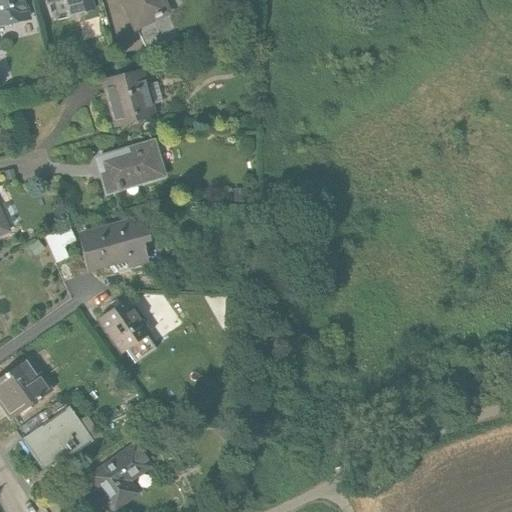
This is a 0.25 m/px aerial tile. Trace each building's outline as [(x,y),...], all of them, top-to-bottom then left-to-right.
[(23,0),(0,0),(0,28),(29,21),(23,0)] [(117,0),(133,34),(136,32),(167,17),(170,16),(161,0),(117,0)] [(176,37),(167,17),(136,32),(145,52),(176,37)] [(245,40),(244,27),(230,29),(231,41),(245,40)] [(141,71),(100,83),(113,129),(154,117),(141,71)] [(164,180),(152,143),(94,161),(105,199),(164,180)] [(12,172),(2,174),(4,183),(14,181),(12,172)] [(244,203),(244,191),(232,192),(233,204),(244,203)] [(0,237),(8,234),(0,215),(0,237)] [(76,238),(87,276),(124,265),(126,272),(146,266),(140,248),(149,245),(141,218),(76,238)] [(54,266),(66,260),(61,248),(74,243),(67,229),(41,237),(54,266)] [(43,252),(36,243),(27,251),(34,259),(43,252)] [(124,302),(96,322),(120,355),(147,335),(124,302)] [(22,365),(0,380),(0,413),(7,423),(48,394),(36,376),(32,379),(22,365)] [(218,376),(203,386),(214,404),(229,394),(218,376)] [(195,403),(180,402),(180,411),(195,412),(195,403)] [(67,410),(20,443),(40,472),(74,448),(77,453),(98,438),(85,419),(77,425),(67,410)] [(133,445),(87,479),(94,489),(83,498),(93,511),(96,511),(109,503),(115,511),(118,511),(138,497),(129,485),(151,469),(133,445)]
